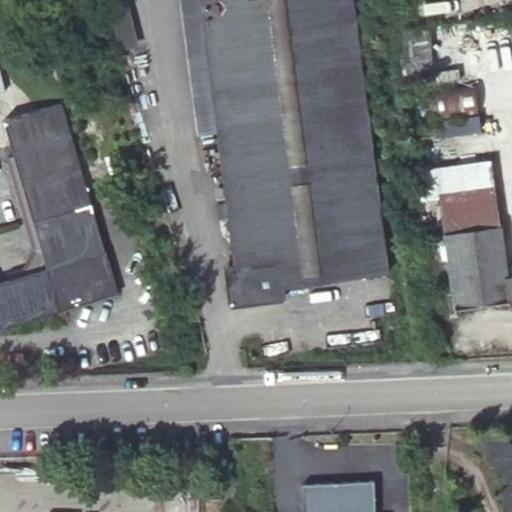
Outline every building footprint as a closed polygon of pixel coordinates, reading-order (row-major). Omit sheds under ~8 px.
[(103,0),(113,44),(135,39),(126,0),(103,0)] [(387,274),(352,0),(198,0),(233,265),(241,264),(245,292),(282,287),(387,274)] [(456,32),(398,42),(411,114),(469,104),(456,32)] [(0,327),(116,294),(61,103),(3,120),(34,226),(47,269),(9,280),(0,282),(0,327)] [(411,127),(415,150),(472,141),(468,118),(411,127)] [(507,301),(507,306),(511,305),(511,264),(502,265),(489,160),(436,167),(453,307),(507,301)] [(47,269),(34,226),(27,228),(35,253),(22,269),(7,274),(9,280),(47,269)] [(245,292),(241,264),(233,265),(228,266),(226,267),(224,269),(224,271),(225,277),(228,300),(229,302),(231,303),(233,304),(235,304),(278,299),(281,298),(283,296),(283,293),(282,287),(245,292)] [(511,484),(495,502),(505,511),(511,511),(511,449),(499,436),(468,437),(511,482),(511,484)] [(373,511),(372,481),(301,484),(302,511),(373,511)]
